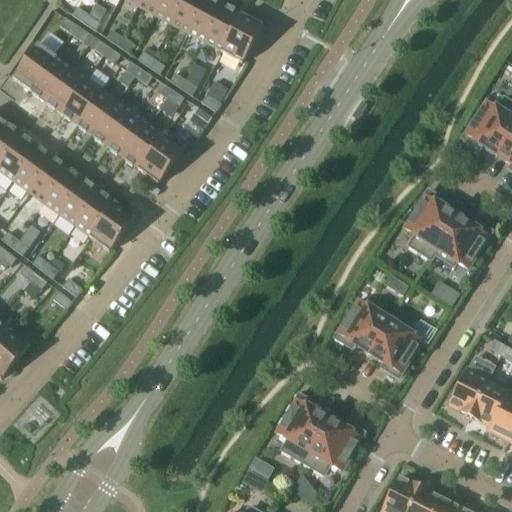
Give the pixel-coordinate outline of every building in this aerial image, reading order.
[(121,0),(137,9),(142,0),(121,0)] [(154,18),(163,0),(142,0),(137,9),(154,18)] [(171,27),(185,0),(163,0),(154,18),(171,27)] [(188,36),(207,0),(185,0),(171,27),(188,36)] [(205,45),(225,9),(217,5),(218,3),(211,0),(209,0),(209,1),(208,0),(207,0),(188,36),(205,45)] [(225,9),(205,45),(220,54),(220,55),(221,55),(242,17),(241,17),(240,17),(234,14),(235,13),(227,8),(226,10),(225,9)] [(84,26),(89,18),(77,10),(71,18),(84,26)] [(242,17),(221,55),(241,66),(262,28),(242,17)] [(89,18),(84,26),(95,34),(101,26),(89,18)] [(71,37),(77,29),(65,21),(59,29),(71,37)] [(77,29),(71,37),(83,45),(88,37),(77,29)] [(116,48),(121,39),(111,33),(105,41),(116,48)] [(116,48),(127,56),(133,47),(121,39),(116,48)] [(103,59),(109,51),(99,43),(93,52),(103,59)] [(31,93),(55,59),(37,46),(12,81),(30,94),(31,93)] [(109,51),(103,59),(115,66),(120,58),(109,51)] [(148,70),(153,61),(143,54),(137,62),(148,70)] [(55,59),(31,93),(32,94),(31,96),(38,101),(39,100),(46,105),(70,71),(56,61),(57,60),(55,59)] [(148,70),(159,77),(164,69),(153,61),(148,70)] [(135,80),(141,72),(130,65),(125,73),(135,80)] [(70,71),(46,105),(48,106),(47,107),(54,112),(55,111),(62,116),(86,82),(70,71)] [(141,72),(135,80),(146,88),(152,80),(141,72)] [(180,91),(185,83),(175,76),(169,84),(180,91)] [(86,82),(62,116),(63,117),(62,118),(69,124),(70,122),(77,127),(101,94),(86,82)] [(180,91),(191,99),(196,91),(185,83),(180,91)] [(167,102),(173,94),(162,86),(156,95),(167,102)] [(93,139),(117,105),(101,94),(77,127),(79,128),(78,130),(85,135),(86,134),(93,139)] [(173,94),(167,102),(178,109),(184,101),(173,94)] [(215,115),(221,107),(206,97),(201,105),(215,115)] [(496,158),(511,132),(511,106),(503,101),(497,111),(486,104),(462,141),(475,149),(478,146),(496,158)] [(117,105),(93,139),(94,140),(93,141),(100,146),(101,145),(108,150),(133,116),(117,105)] [(206,128),(212,120),(197,110),(192,118),(206,128)] [(133,116),(108,150),(110,151),(109,152),(116,158),(117,156),(124,161),(148,128),(133,116)] [(6,128),(0,135),(0,168),(22,139),(15,134),(16,133),(8,127),(7,129),(6,128)] [(139,173),(164,138),(163,137),(162,138),(148,128),(124,161),(125,162),(124,164),(131,169),(132,167),(138,172),(139,173)] [(511,132),(496,158),(511,168),(511,171),(511,173),(511,132)] [(164,138),(139,173),(157,186),(182,152),(164,138)] [(0,174),(13,184),(37,150),(30,145),(31,144),(24,139),(23,140),(22,139),(0,168),(0,174)] [(37,150),(13,184),(28,195),(53,161),(46,157),(47,155),(40,150),(39,151),(37,150)] [(53,161),(28,195),(44,206),(68,173),(61,168),(62,167),(55,161),(54,163),(53,161)] [(68,173),(44,206),(59,218),(84,184),(77,179),(78,178),(71,173),(70,174),(68,173)] [(84,184),(59,218),(75,229),(99,195),(92,190),(93,189),(86,184),(85,185),(84,184)] [(429,261),(457,218),(439,206),(441,203),(427,194),(404,232),(415,239),(409,248),(429,261)] [(90,241),(115,206),(114,205),(114,206),(108,202),(109,200),(102,195),(101,196),(99,195),(75,229),(89,239),(89,240),(90,241)] [(115,206),(90,241),(108,254),(134,219),(115,206)] [(457,218),(429,261),(430,262),(434,256),(453,268),(455,265),(467,272),(490,234),(477,226),(475,229),(457,218)] [(11,251),(17,243),(7,235),(1,243),(11,251)] [(17,243),(11,251),(22,259),(28,251),(17,243)] [(5,254),(0,259),(0,261),(10,269),(16,262),(5,254)] [(42,274),(48,266),(37,258),(31,266),(42,274)] [(48,266),(42,274),(52,282),(58,274),(48,266)] [(29,284),(36,277),(26,269),(20,277),(29,284)] [(36,277),(29,284),(40,293),(47,285),(36,277)] [(421,279),(416,286),(423,290),(426,286),(425,282),(421,279)] [(76,300),(82,292),(68,281),(62,289),(76,300)] [(401,284),(398,288),(399,292),(405,296),(409,289),(401,284)] [(73,305),(70,303),(58,294),(52,302),(67,313),(73,305)] [(368,357),(392,319),(372,306),(369,310),(358,303),(335,340),(348,348),(350,345),(368,357)] [(392,319),(368,357),(386,368),(384,371),(398,380),(421,343),(410,335),(412,332),(392,319)] [(0,347),(11,334),(10,333),(10,334),(0,325),(0,347)] [(11,334),(0,347),(0,381),(28,349),(11,334)] [(501,358),(505,350),(494,343),(489,351),(501,358)] [(511,353),(505,350),(501,358),(511,364),(511,353)] [(470,419),(488,383),(466,372),(448,408),(470,419)] [(488,433),(508,394),(488,383),(470,419),(489,429),(487,433),(488,433)] [(509,444),(511,437),(511,400),(507,398),(509,394),(508,394),(488,433),(509,444)] [(302,465),(328,420),(310,409),(312,406),(298,398),(276,436),(287,443),(281,452),(302,465)] [(32,438),(51,416),(39,405),(20,427),(32,438)] [(328,420),(302,465),(323,477),(328,467),(340,474),(362,436),(349,428),(347,431),(328,420)] [(255,459),(248,470),(257,475),(262,467),(261,463),(255,459)] [(247,476),(241,486),(249,491),(255,480),(247,476)] [(408,511),(420,490),(399,480),(382,511),(408,511)] [(295,484),(290,493),(298,498),(301,493),(300,487),(295,484)] [(434,511),(440,501),(420,490),(408,511),(434,511)] [(460,511),(461,511),(440,501),(434,511),(460,511)]
